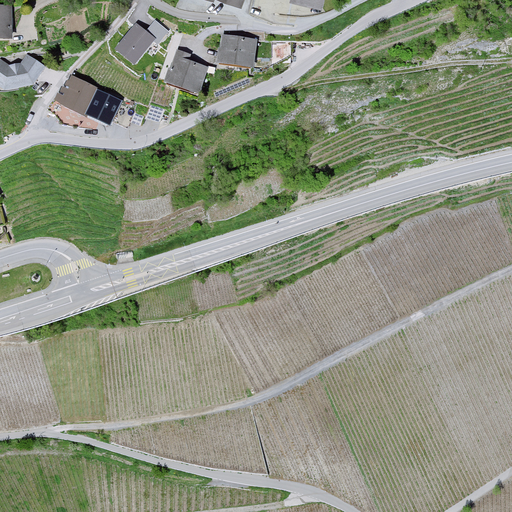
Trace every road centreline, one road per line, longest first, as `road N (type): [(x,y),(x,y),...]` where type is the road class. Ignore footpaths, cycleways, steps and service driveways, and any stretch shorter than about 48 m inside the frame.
road 1 (track): [(41,432),(249,402),(511,272)]
road 2 (tertiary): [(0,152),(45,136),(145,141),(280,80),(407,1)]
road 3 (unclassified): [(0,436),(75,438),(295,488),(355,511)]
road 4 (track): [(260,89),(511,59)]
road 5 (tertiary): [(82,294),(298,224)]
road 6 (tertiary): [(511,161),(298,224)]
road 7 (residential): [(150,0),(186,15),(283,29),(305,27),(358,0)]
